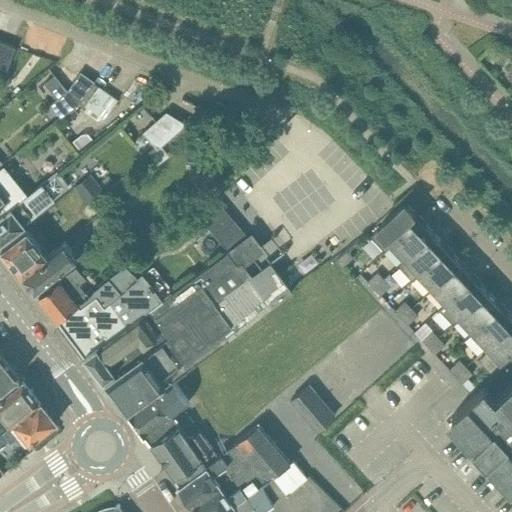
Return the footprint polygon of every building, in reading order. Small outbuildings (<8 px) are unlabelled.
[(0,66),(7,69),(16,47),(0,40),(0,66)] [(94,83),(79,105),(84,109),(87,105),(104,118),(117,100),(99,87),(94,83)] [(68,91),(52,103),(62,117),(66,114),(74,108),(78,105),(68,91)] [(74,108),(66,114),(70,120),(79,113),(74,108)] [(167,111),(143,131),(158,149),(187,123),(167,111)] [(3,168),(0,170),(0,211),(3,215),(25,197),(3,168)] [(0,217),(0,244),(25,224),(24,223),(70,184),(58,170),(25,197),(3,215),(0,217)] [(91,174),(76,187),(90,204),(91,205),(94,203),(107,192),(92,175),(91,174)] [(228,250),(230,253),(249,237),(213,194),(195,209),(228,250)] [(385,251),(392,244),(419,219),(414,214),(415,212),(406,202),(370,236),(385,251)] [(392,244),(405,259),(434,232),(426,223),(424,225),(419,219),(392,244)] [(1,250),(23,277),(37,264),(37,263),(48,254),(27,229),(1,250)] [(412,280),(419,274),(446,248),(441,243),(443,241),(434,232),(405,259),(398,265),(412,280)] [(37,264),(23,277),(35,292),(78,258),(65,242),(49,255),(48,254),(37,263),(37,264)] [(419,274),(432,288),(461,261),(453,252),(451,254),(446,248),(419,274)] [(173,380),(292,290),(270,260),(253,273),(241,259),(237,262),(230,253),(228,250),(172,292),(150,309),(142,315),(157,336),(165,330),(169,335),(105,383),(127,413),(173,380)] [(336,260),(343,267),(353,258),(346,250),(336,260)] [(432,288),(446,303),(473,278),(468,272),(470,271),(461,261),(432,288)] [(142,315),(150,309),(172,292),(153,266),(143,273),(143,272),(135,277),(125,264),(87,295),(78,303),(79,303),(58,320),(102,378),(101,378),(103,380),(115,371),(109,363),(138,343),(141,347),(157,336),(142,315)] [(58,320),(79,303),(78,303),(87,295),(78,285),(86,278),(81,273),(76,266),(54,284),(38,296),(58,320)] [(368,281),(374,288),(384,279),(378,271),(368,281)] [(453,324),(460,318),(489,291),(480,282),(478,283),(473,278),(446,303),(439,309),(453,324)] [(384,279),(374,288),(381,295),(391,286),(384,279)] [(460,318),(473,332),(500,307),(495,302),(497,300),(489,291),(460,318)] [(395,310),(401,317),(412,308),(405,301),(395,310)] [(473,332),(487,347),(511,323),(511,315),(507,311),(505,312),(500,307),(473,332)] [(401,317),(408,324),(418,315),(412,308),(401,317)] [(511,323),(487,347),(501,362),(511,351),(511,323)] [(422,339),(429,347),(439,337),(432,330),(422,339)] [(439,337),(429,347),(435,354),(445,344),(439,337)] [(0,387),(2,390),(5,388),(21,375),(0,348),(0,387)] [(449,369),(456,376),(466,366),(460,359),(449,369)] [(466,366),(456,376),(463,383),(473,373),(466,366)] [(0,418),(7,426),(10,424),(41,399),(24,378),(8,390),(0,395),(0,418)] [(127,413),(148,441),(176,421),(172,415),(189,403),(173,380),(127,413)] [(492,459),(511,480),(511,383),(496,399),(484,386),(452,416),(477,443),(473,446),(488,462),(492,459)] [(303,416),(316,431),(335,415),(322,400),(309,384),(290,400),(303,416)] [(41,399),(10,424),(26,446),(58,421),(41,399)] [(175,479),(178,483),(218,454),(200,430),(189,438),(176,421),(148,441),(151,444),(150,445),(151,446),(156,443),(160,448),(160,457),(174,477),(174,478),(175,479)] [(225,511),(231,509),(229,507),(261,485),(274,475),(291,463),(258,424),(218,455),(218,454),(178,483),(179,484),(178,484),(179,485),(180,484),(182,485),(182,487),(192,488),(192,486),(197,487),(201,493),(200,497),(198,497),(196,507),(199,511),(225,511)] [(291,463),(274,475),(281,484),(288,494),(307,479),(306,478),(293,462),(291,463)] [(231,509),(225,511),(263,511),(273,507),(261,485),(229,507),(231,509)]
